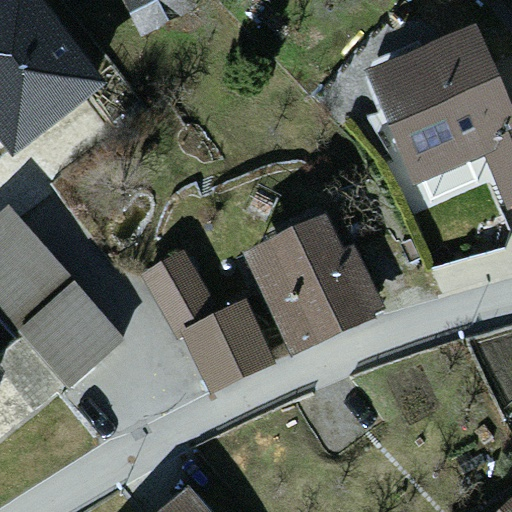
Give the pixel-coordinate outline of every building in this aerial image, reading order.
[(106,94),(30,0),(5,0),(0,4),(0,152),(12,168),(106,94)] [(511,66),(489,15),(373,65),(422,177),(487,148),(511,204),(511,66)] [(117,338),(7,212),(0,218),(0,307),(22,333),(0,352),(0,410),(15,427),(117,338)] [(379,305),(353,250),(341,256),(325,221),(247,257),(289,347),(379,305)] [(268,362),(242,306),(217,317),(180,257),(146,279),(179,335),(185,333),(211,389),(268,362)] [(217,511),(182,476),(145,511),(217,511)] [(511,511),(511,488),(488,511),(511,511)]
